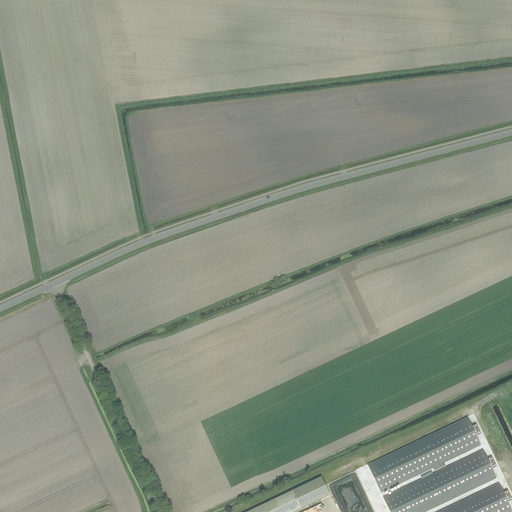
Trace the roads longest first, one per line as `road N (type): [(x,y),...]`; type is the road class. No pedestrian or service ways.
road 1 (secondary): [(55,283),(282,194),(511,133)]
road 2 (unclassified): [(156,511),(55,283)]
